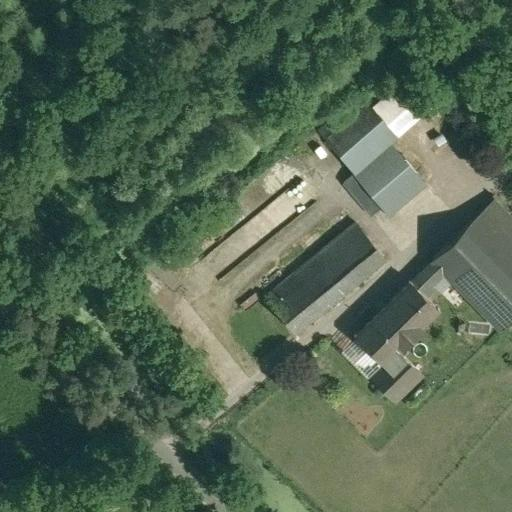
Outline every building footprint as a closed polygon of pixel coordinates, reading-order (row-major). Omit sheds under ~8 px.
[(404,72),(376,98),(400,125),(429,99),(404,72)] [(321,131),(353,171),(394,138),(403,129),(400,125),(376,98),(369,90),(321,131)] [(394,138),(353,171),(377,199),(388,212),(428,179),(394,138)] [(377,199),(353,171),(343,179),(367,208),(377,199)] [(511,316),(511,213),(494,195),(433,255),(434,256),(445,268),(502,326),(511,316)] [(357,219),(267,294),(296,330),(387,255),(357,219)] [(434,256),(412,278),(413,279),(426,292),(435,283),(440,289),(451,278),(443,269),(445,268),(434,256)] [(410,279),(357,330),(356,330),(355,332),(356,333),(357,333),(383,359),(382,359),(383,360),(385,359),(398,346),(402,342),(402,343),(421,324),(438,307),(439,306),(438,304),(438,305),(426,292),(413,279),(412,278),(412,277),(410,279)] [(422,370),(398,346),(385,359),(383,360),(371,372),(395,397),(422,370)]
